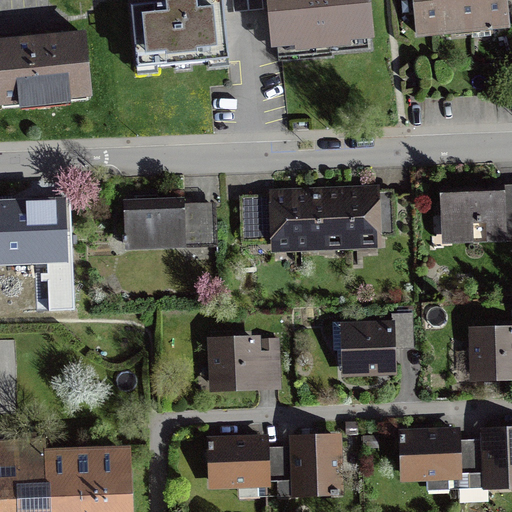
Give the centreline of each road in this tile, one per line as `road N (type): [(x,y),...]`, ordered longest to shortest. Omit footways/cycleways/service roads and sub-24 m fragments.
road 1 (residential): [(0,170),(511,143)]
road 2 (residential): [(511,414),(155,427),(156,511)]
